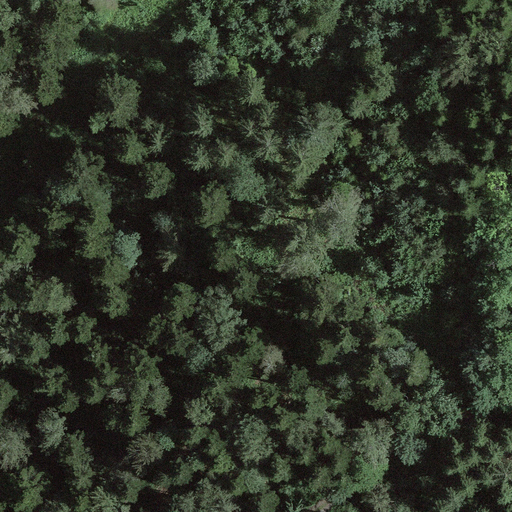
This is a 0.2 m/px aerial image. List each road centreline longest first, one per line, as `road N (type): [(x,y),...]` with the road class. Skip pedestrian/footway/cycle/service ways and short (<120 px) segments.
road 1 (track): [(0,132),(87,97),(214,0)]
road 2 (track): [(511,393),(324,511)]
